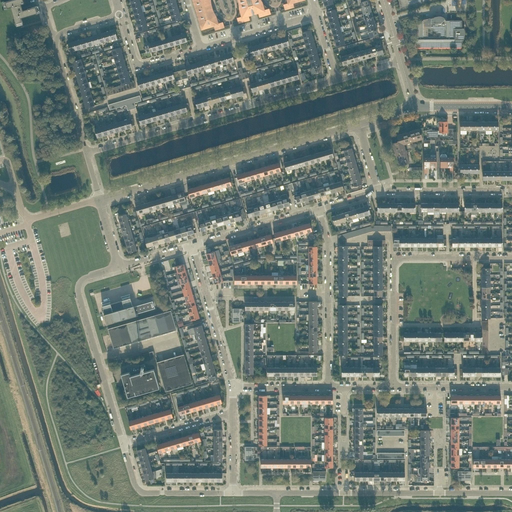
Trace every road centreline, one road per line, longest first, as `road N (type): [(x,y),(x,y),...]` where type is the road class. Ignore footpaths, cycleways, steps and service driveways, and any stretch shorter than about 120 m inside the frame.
road 1 (residential): [(99,199),(361,124)]
road 2 (residential): [(87,153),(335,79)]
road 3 (residential): [(392,387),(394,256),(511,256)]
road 4 (unclassified): [(123,442),(80,295),(87,277),(118,268)]
road 5 (residential): [(232,492),(143,492),(123,442)]
road 6 (track): [(0,379),(29,474),(0,495)]
road 7 (residential): [(511,191),(378,191)]
road 8 (residential): [(317,208),(192,246)]
road 9 (residential): [(200,48),(316,14)]
